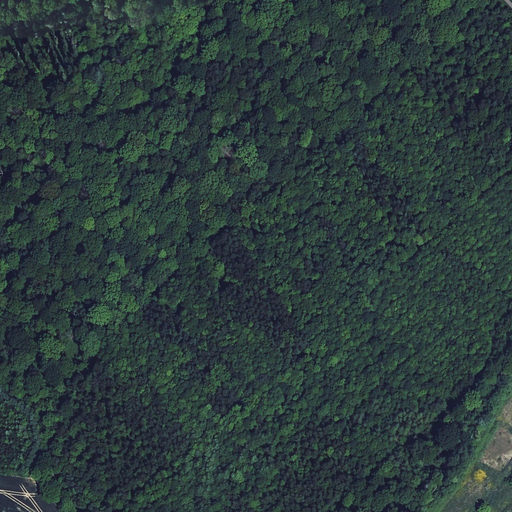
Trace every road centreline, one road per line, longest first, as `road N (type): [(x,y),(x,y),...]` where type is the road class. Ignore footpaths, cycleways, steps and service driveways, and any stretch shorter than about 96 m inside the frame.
road 1 (track): [(47,392),(273,182),(490,0)]
road 2 (track): [(118,511),(511,169)]
road 3 (track): [(364,302),(273,182)]
